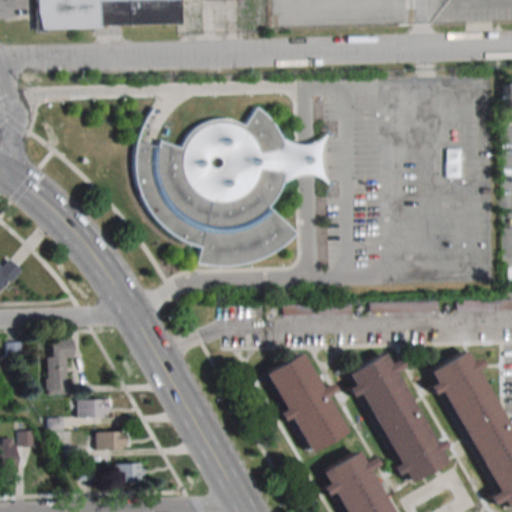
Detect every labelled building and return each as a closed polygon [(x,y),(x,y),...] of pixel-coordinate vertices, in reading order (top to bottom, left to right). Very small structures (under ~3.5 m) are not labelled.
[(32,0),(175,0),(176,23),(33,26),(32,0)] [(511,79),(501,79),(501,113),(511,112),(511,79)] [(240,125),(253,107),(263,116),(274,129),(276,134),(281,147),(281,173),(277,187),(272,198),(265,205),(293,233),(284,242),(271,251),(257,258),(242,263),(227,265),(212,265),(201,264),(193,263),(196,247),(182,241),(170,235),(158,226),(148,215),(139,200),(133,185),(130,168),(130,153),(132,140),(153,146),(155,141),(177,148),(182,138),(189,129),(201,122),(212,119),(224,119),(234,122),(240,125)] [(276,134),(279,139),(283,141),(291,144),(300,145),(308,144),(315,140),(322,134),(323,135),(319,141),(317,147),(316,153),(315,159),(316,165),(318,171),(320,176),(325,182),(323,183),(319,180),(314,176),(308,175),(301,174),(292,175),(286,177),(281,181),(278,187),(277,187),(281,173),(281,147),(276,134)] [(0,264),(6,258),(19,270),(0,291),(0,264)] [(510,311),(510,300),(454,300),(454,311),(510,311)] [(368,313),(435,313),(435,301),(368,301),(368,313)] [(280,315),(349,315),(349,303),(280,303),(280,315)] [(43,395),(63,395),(63,358),(71,358),(71,339),(43,339),(43,395)] [(489,493),(484,496),(488,504),(498,499),(503,509),(511,504),(511,443),(476,368),(478,367),(474,357),(467,361),(462,351),(424,370),(430,382),(424,385),(429,395),(439,390),(489,493)] [(278,410),(273,412),(277,421),(286,417),(302,452),(340,434),(322,395),(330,392),(326,383),(315,388),(298,353),(260,371),(278,410)] [(393,371),(400,367),(395,359),(385,364),(380,354),(342,372),(349,385),(342,389),(346,397),(356,393),(390,464),(387,466),(392,475),(399,472),(403,481),(442,463),(435,450),(441,447),(437,439),(427,443),(393,371)] [(107,418),(107,399),(72,399),(72,418),(107,418)] [(30,431),(16,431),(16,446),(30,446),(30,431)] [(91,449),(126,449),(126,431),(91,431),(91,449)] [(0,474),(14,475),(14,438),(0,437),(0,474)] [(387,511),(366,470),(374,465),(369,456),(359,462),(354,452),(316,471),(323,483),(316,487),(321,496),(328,492),(338,510),(333,511),(387,511)] [(112,463),(112,481),(141,480),(140,463),(112,463)]
